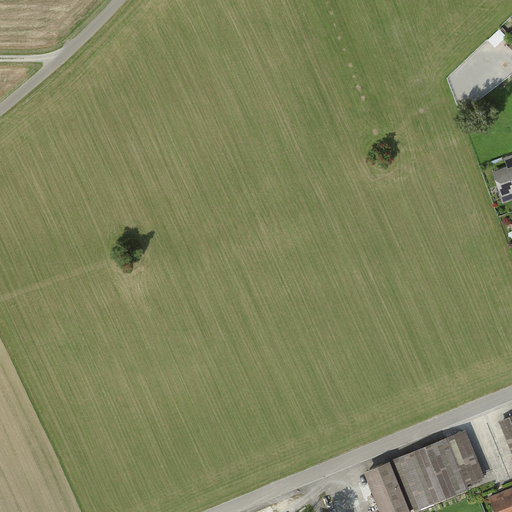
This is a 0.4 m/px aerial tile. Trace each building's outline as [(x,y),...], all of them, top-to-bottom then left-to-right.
[(500,29),(490,39),(496,45),(506,35),(500,29)] [(508,169),(494,174),(503,198),(511,194),(511,156),(504,160),(508,169)] [(511,416),(500,421),(511,451),(511,416)] [(487,480),(467,431),(392,461),(412,510),(487,480)] [(392,461),(364,472),(380,511),(412,511),(412,510),(392,461)] [(511,511),(511,488),(489,498),(494,511),(511,511)]
